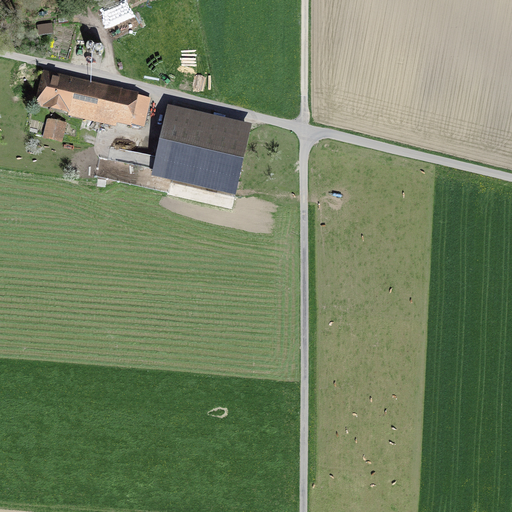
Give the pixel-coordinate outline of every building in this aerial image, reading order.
[(112,39),(140,29),(136,15),(107,24),(112,39)] [(51,24),(38,26),(40,35),(52,33),(51,24)] [(116,120),(141,126),(148,98),(122,92),(121,95),(47,77),(41,101),(117,118),(116,120)] [(233,188),(247,132),(170,114),(159,158),(148,155),(145,167),(233,188)] [(64,126),(48,122),(45,137),(61,141),(64,126)]
